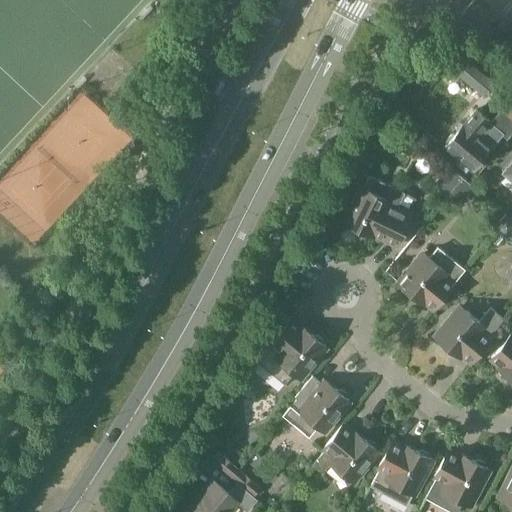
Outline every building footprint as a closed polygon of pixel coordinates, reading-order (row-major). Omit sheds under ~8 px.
[(457,52),(447,64),(484,95),(494,83),(457,52)] [(511,98),(510,97),(500,108),(502,109),(491,122),(476,109),(445,146),(460,159),(456,163),(465,172),(469,167),(472,169),(511,122),(511,98)] [(511,177),(511,159),(503,170),(511,177)] [(462,177),(453,169),(437,188),(446,196),(462,177)] [(373,232),(398,243),(411,216),(396,209),(405,192),(369,175),(363,186),(362,186),(344,222),(347,223),(348,228),(354,231),(359,229),(372,235),(373,232)] [(459,206),(474,187),(462,177),(446,196),(459,206)] [(511,218),(506,214),(494,228),(511,242),(511,218)] [(411,293),(422,302),(424,299),(435,308),(452,286),(451,284),(464,268),(437,246),(429,256),(424,252),(398,283),(400,285),(401,290),(406,294),(411,293)] [(504,318),(490,307),(479,321),(461,306),(435,337),(437,338),(438,343),(443,347),(448,347),(459,356),(461,353),(471,361),(489,340),(487,338),(504,318)] [(313,335),(301,325),(299,328),(289,320),(270,342),(272,343),(258,361),(284,383),(293,372),(300,377),(326,346),(323,343),(323,338),(318,334),(313,335)] [(511,352),(499,369),(502,371),(502,376),(507,380),(511,379),(511,352)] [(349,399),(325,380),(323,383),(312,375),(294,396),(296,398),(283,414),(308,435),(317,425),(323,430),(349,399)] [(365,439),(354,430),(352,433),(341,425),(324,446),(325,448),(312,464),(322,473),(331,463),(352,480),(378,449),(376,448),(375,443),(370,439),(365,439)] [(380,467),(370,486),(406,505),(431,458),(429,457),(428,452),(422,449),(417,451),(405,444),(403,447),(391,441),(378,466),(380,467)] [(461,453),(459,456),(447,450),(434,476),(436,477),(425,497),(453,511),(456,511),(462,501),(470,505),(489,468),(486,467),(484,462),(479,459),(474,460),(461,453)] [(231,476),(237,468),(217,452),(211,458),(231,476)] [(260,488),(237,468),(231,476),(257,498),(261,494),(258,491),(260,488)] [(511,511),(511,470),(499,497),(506,501),(500,511),(511,511)] [(237,482),(228,492),(213,480),(185,511),(227,511),(237,501),(247,510),(257,499),(237,482)]
